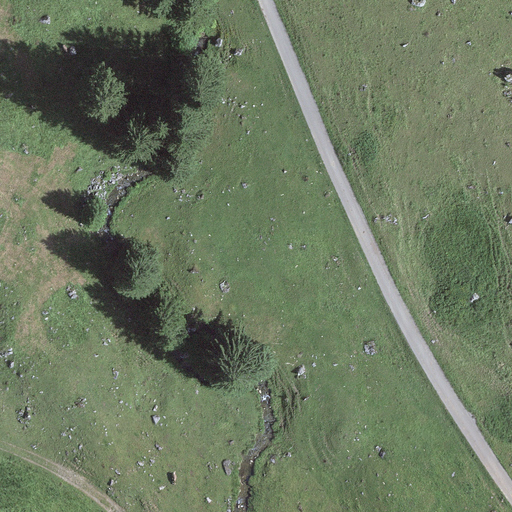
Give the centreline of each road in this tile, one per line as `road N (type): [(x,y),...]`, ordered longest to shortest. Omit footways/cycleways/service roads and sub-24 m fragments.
road 1 (track): [(511,494),(400,308),(267,0)]
road 2 (track): [(116,511),(103,496),(0,445)]
